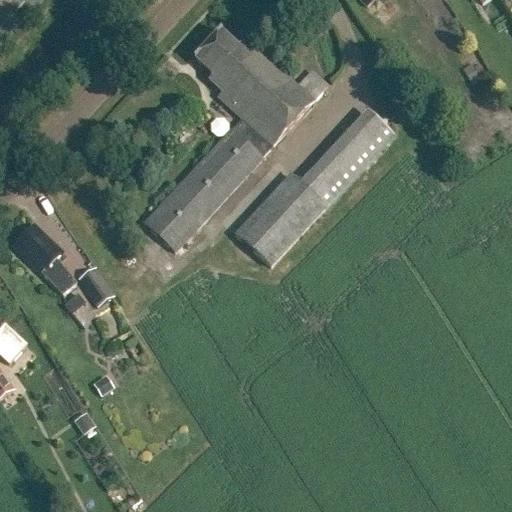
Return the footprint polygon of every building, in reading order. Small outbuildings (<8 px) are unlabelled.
[(273,152),(317,106),(261,54),(256,59),(242,46),(238,51),(220,35),(194,63),(212,79),(208,84),(222,96),(218,101),(242,123),(145,228),(175,256),(272,151),(273,152)] [(270,271),(326,211),(291,178),(235,238),(270,271)] [(77,287),(56,262),(63,256),(34,228),(13,250),(40,277),(41,277),(62,299),(77,287)] [(98,308),(115,297),(97,269),(80,280),(98,308)] [(70,305),(64,309),(72,319),(77,314),(70,305)] [(0,333),(0,360),(9,369),(27,349),(5,329),(0,333)] [(0,404),(14,394),(0,375),(0,404)] [(104,380),(93,389),(102,401),(114,392),(104,380)] [(85,417),(74,426),(84,439),(96,430),(85,417)]
